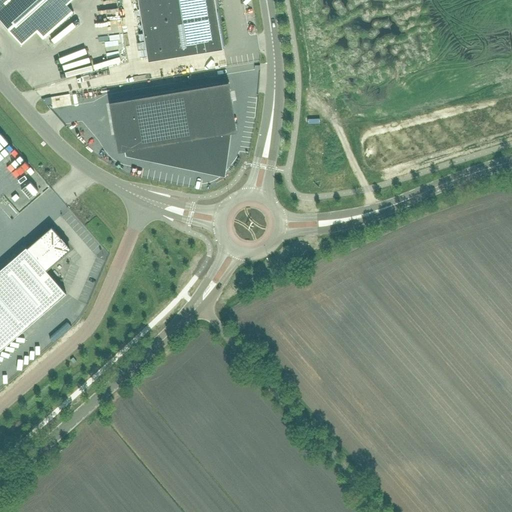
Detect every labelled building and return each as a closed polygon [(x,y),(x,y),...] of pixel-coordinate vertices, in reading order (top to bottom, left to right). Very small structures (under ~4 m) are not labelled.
[(0,0),(0,20),(21,44),(36,31),(43,39),(74,11),(67,4),(71,0),(0,0)] [(224,47),(216,0),(139,0),(149,59),(224,47)] [(237,131),(234,113),(232,102),(229,81),(110,101),(118,151),(125,150),(125,153),(128,153),(159,159),(158,160),(172,163),(172,162),(203,168),(204,168),(205,168),(206,168),(207,168),(208,168),(209,168),(210,168),(211,168),(212,168),(212,167),(213,167),(214,167),(215,166),(216,166),(217,166),(217,165),(218,165),(218,164),(219,164),(220,163),(221,162),(221,161),(222,161),(222,160),(223,160),(223,159),(223,158),(224,157),(224,156),(225,155),(225,154),(225,153),(225,152),(228,133),(231,132),(237,131)] [(5,141),(0,145),(0,161),(13,150),(5,141)] [(0,350),(66,293),(47,270),(71,249),(52,226),(27,248),(26,247),(0,269),(0,350)]
